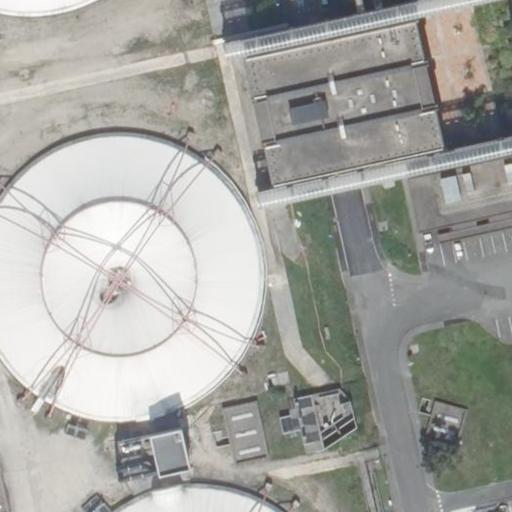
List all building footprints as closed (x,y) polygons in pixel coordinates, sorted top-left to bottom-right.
[(511,0),(422,0),(318,24),(281,32),(214,48),(219,66),(238,62),(267,191),(250,195),(255,217),(324,202),(352,195),(402,184),(415,236),(511,213),(511,221),(437,238),(438,246),(511,229),(511,0)] [(288,408),(290,413),(280,417),(284,433),(297,429),(303,450),(310,452),(355,428),(357,422),(355,409),(349,398),(340,389),(338,388),(295,397),(296,402),(293,407),(288,408)] [(235,466),(269,457),(254,401),(221,409),(235,466)] [(428,429),(455,435),(462,409),(435,402),(428,429)] [(126,479),(188,465),(180,427),(118,441),(126,479)]
